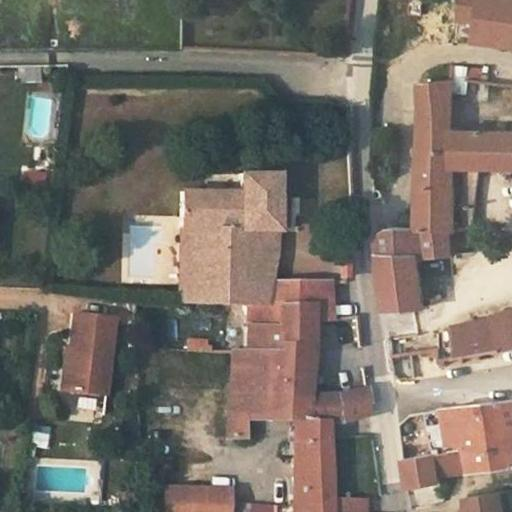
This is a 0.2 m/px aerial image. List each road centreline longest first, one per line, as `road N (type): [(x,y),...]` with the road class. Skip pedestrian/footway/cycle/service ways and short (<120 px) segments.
road 1 (residential): [(381,405),(360,189),(368,0)]
road 2 (residential): [(381,405),(473,391),(511,375)]
